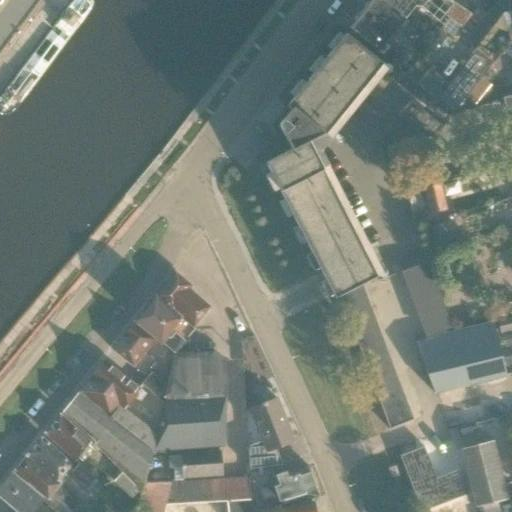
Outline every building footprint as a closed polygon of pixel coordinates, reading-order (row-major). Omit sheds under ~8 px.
[(408,20),(405,17),(382,0),(372,0),(373,0),(374,1),(372,3),(369,4),(365,8),(365,11),(354,25),(354,24),(350,29),(381,54),(408,20)] [(382,0),(405,17),(415,5),(419,6),(443,24),(448,17),(471,34),(475,28),(466,21),(471,15),(448,0),(382,0)] [(479,0),(492,9),(498,0),(479,0)] [(448,83),(435,99),(453,114),(494,63),(510,42),(511,41),(511,18),(511,19),(504,13),(475,48),(448,83)] [(447,36),(432,23),(424,33),(440,46),(447,36)] [(324,137),(344,113),(383,65),(345,35),(287,107),(291,111),(279,126),(291,150),(265,163),(335,299),(340,297),(362,285),(378,277),(309,142),(322,135),(324,137)] [(435,99),(448,83),(430,68),(428,71),(418,62),(406,76),(435,99)] [(398,85),(403,79),(395,73),(390,78),(398,85)] [(491,85),(482,78),(467,97),(476,104),(491,85)] [(406,91),(410,85),(403,79),(398,85),(406,91)] [(414,97),(418,92),(410,85),(406,91),(414,97)] [(418,92),(414,97),(422,104),(426,98),(418,92)] [(511,120),(509,121),(511,132),(511,95),(503,97),(506,111),(511,109),(511,120)] [(426,98),(422,104),(429,110),(434,104),(426,98)] [(406,106),(414,113),(419,107),(411,101),(406,106)] [(434,104),(429,110),(437,116),(442,111),(434,104)] [(410,118),(414,113),(406,106),(402,112),(410,118)] [(414,113),(422,119),(426,114),(419,107),(414,113)] [(442,111),(437,116),(445,123),(450,117),(442,111)] [(418,125),(422,119),(414,113),(410,118),(418,125)] [(422,119),(430,125),(434,120),(426,114),(422,119)] [(402,128),(407,122),(399,116),(394,121),(402,128)] [(425,131),(430,125),(422,119),(418,125),(425,131)] [(430,125),(438,132),(442,126),(434,120),(430,125)] [(398,133),(402,128),(394,121),(390,127),(398,133)] [(407,122),(402,128),(410,134),(414,129),(407,122)] [(433,137),(438,132),(430,125),(425,131),(433,137)] [(402,128),(398,133),(406,140),(410,134),(402,128)] [(414,129),(410,134),(418,140),(422,135),(414,129)] [(390,142),(395,137),(387,131),(382,136),(390,142)] [(410,134),(406,140),(413,146),(418,140),(410,134)] [(422,135),(418,140),(426,147),(430,141),(422,135)] [(379,147),(392,144),(390,142),(382,136),(378,141),(379,147)] [(395,137),(390,142),(392,144),(398,149),(403,143),(395,137)] [(418,140),(413,146),(421,152),(426,147),(418,140)] [(403,143),(398,149),(406,155),(410,150),(403,143)] [(385,167),(402,162),(407,161),(406,155),(398,149),(392,144),(379,147),(385,167)] [(407,161),(411,160),(416,158),(418,156),(410,150),(406,155),(407,161)] [(416,160),(418,168),(440,162),(438,154),(416,160)] [(447,210),(441,183),(424,187),(431,214),(447,210)] [(407,284),(432,274),(429,263),(403,273),(407,284)] [(191,286),(176,273),(157,296),(186,320),(191,323),(194,326),(210,307),(189,289),(191,286)] [(411,295),(436,285),(432,274),(407,284),(411,295)] [(344,307),(368,299),(362,285),(340,297),(344,307)] [(415,305),(440,296),(436,285),(411,295),(415,305)] [(419,316),(444,307),(440,296),(415,305),(419,316)] [(176,352),(195,328),(156,297),(137,322),(176,352)] [(348,319),(372,310),(368,299),(344,307),(348,319)] [(423,327),(448,318),(444,307),(419,316),(423,327)] [(352,330),(376,321),(372,310),(348,319),(352,330)] [(511,317),(498,321),(501,333),(511,330),(511,317)] [(448,318),(423,327),(427,338),(452,329),(448,318)] [(357,341),(380,332),(376,321),(352,330),(357,341)] [(155,340),(135,323),(113,350),(146,376),(157,361),(146,352),(155,340)] [(502,355),(494,323),(454,333),(452,329),(427,338),(423,339),(415,341),(435,393),(507,376),(502,355)] [(511,345),(511,331),(502,334),(505,347),(511,345)] [(361,352),(384,343),(380,332),(357,341),(361,352)] [(365,363),(389,354),(384,343),(361,352),(365,363)] [(511,364),(511,345),(501,349),(506,366),(511,364)] [(226,398),(226,397),(224,360),(216,352),(176,353),(166,396),(226,398)] [(369,374),(393,365),(389,354),(365,363),(369,374)] [(89,381),(80,391),(113,419),(153,452),(154,450),(158,434),(123,406),(133,395),(140,401),(146,395),(141,391),(106,362),(101,368),(100,367),(89,380),(89,381)] [(373,385),(397,376),(393,365),(369,374),(373,385)] [(167,385),(151,373),(142,385),(157,397),(167,385)] [(378,396),(401,387),(397,376),(373,385),(378,396)] [(382,407),(405,398),(401,387),(378,396),(382,407)] [(153,455),(78,393),(63,411),(97,442),(96,443),(123,472),(140,489),(144,494),(147,483),(153,455)] [(227,397),(226,397),(226,398),(166,396),(158,434),(154,450),(225,446),(227,397)] [(386,418),(409,409),(405,398),(382,407),(386,418)] [(249,447),(250,469),(283,465),(276,449),(294,442),(278,399),(266,404),(265,402),(262,404),(263,405),(251,409),(263,441),(249,447)] [(390,429),(413,420),(409,409),(386,418),(390,429)] [(82,462),(93,449),(88,445),(89,444),(60,416),(45,434),(75,461),(77,458),(82,462)] [(58,482),(72,466),(42,438),(28,456),(58,482)] [(461,450),(476,507),(509,498),(493,441),(461,450)] [(424,447),(400,456),(405,468),(428,458),(424,447)] [(181,454),(183,479),(223,476),(221,451),(181,454)] [(60,484),(58,482),(28,456),(15,471),(47,499),(60,484)] [(428,458),(405,468),(409,478),(432,469),(428,458)] [(71,472),(95,496),(103,487),(79,464),(71,472)] [(313,505),(313,504),(312,499),(318,497),(308,466),(270,478),(273,486),(262,490),(268,509),(268,510),(313,505)] [(432,469),(409,478),(413,488),(436,479),(432,469)] [(458,470),(447,474),(457,498),(467,494),(458,470)] [(115,480),(131,497),(140,489),(123,472),(115,480)] [(32,511),(43,500),(13,474),(0,489),(0,495),(20,511),(32,511)] [(436,479),(413,488),(422,511),(457,498),(447,474),(436,479)] [(214,479),(215,502),(227,501),(248,500),(251,500),(249,477),(214,479)] [(202,502),(202,503),(215,502),(214,479),(201,480),(202,502)] [(176,481),(178,504),(190,503),(189,480),(176,481)] [(190,503),(202,503),(202,502),(201,480),(189,480),(190,503)] [(141,511),(142,511),(164,511),(166,505),(171,481),(147,483),(144,494),(141,511)] [(171,481),(166,505),(178,504),(176,481),(171,481)] [(248,511),(248,500),(227,501),(227,511),(248,511)] [(511,511),(511,503),(502,506),(503,511),(511,511)]
